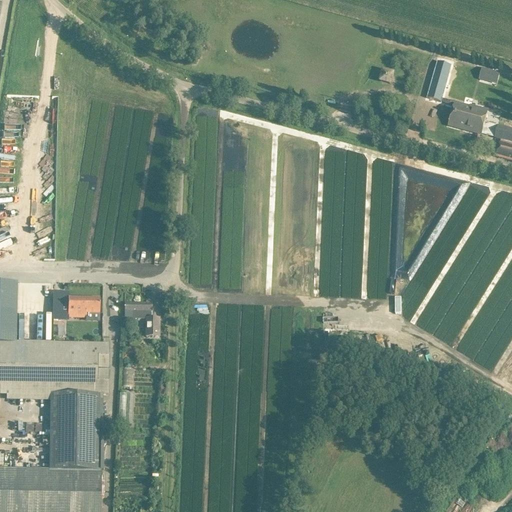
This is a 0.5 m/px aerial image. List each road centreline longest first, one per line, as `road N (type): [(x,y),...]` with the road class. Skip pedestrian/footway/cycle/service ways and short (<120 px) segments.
road 1 (unknown): [(173,302),(340,302),(406,326),(511,392)]
road 2 (unclassified): [(185,87),(511,172)]
road 3 (unclassified): [(173,302),(185,87)]
road 4 (track): [(164,511),(173,302)]
road 5 (unknown): [(175,270),(12,274),(0,281)]
road 6 (unclassified): [(185,87),(133,61),(51,0)]
